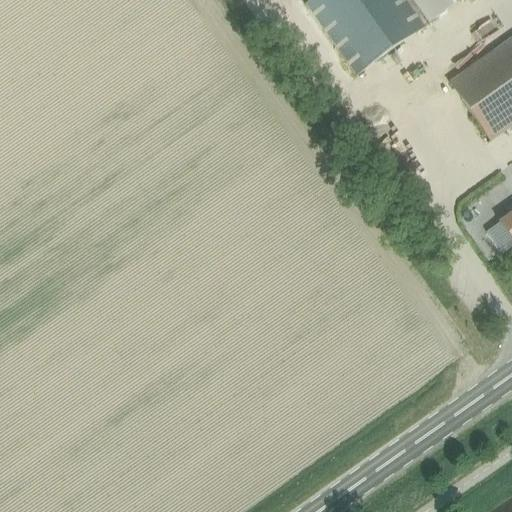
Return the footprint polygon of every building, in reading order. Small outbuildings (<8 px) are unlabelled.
[(354,77),(425,28),(405,0),(312,0),(304,6),(354,77)] [(410,0),(428,26),(464,0),(410,0)] [(490,142),(511,126),(511,39),(448,85),(490,142)] [(511,214),(498,224),(511,243),(511,214)] [(419,242),(424,238),(419,232),(414,235),(419,242)]
